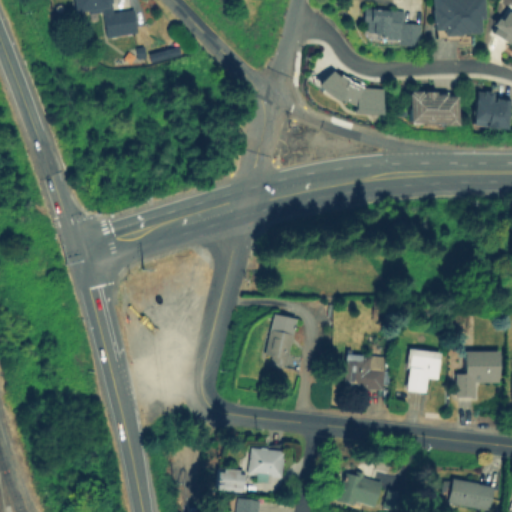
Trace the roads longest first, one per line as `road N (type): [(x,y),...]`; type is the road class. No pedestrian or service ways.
road 1 (tertiary): [(511,440),(223,407),(201,392)]
road 2 (secondary): [(140,511),(76,250)]
road 3 (secondary): [(483,171),(394,172),(242,200)]
road 4 (residential): [(511,75),(463,65),(361,66),(326,32),(292,14)]
road 5 (tertiary): [(483,171),(336,128),(268,97)]
road 6 (secondary): [(76,250),(0,42)]
road 7 (tertiary): [(201,392),(242,200)]
road 8 (secondary): [(242,200),(76,250)]
road 9 (tertiary): [(268,97),(172,0)]
